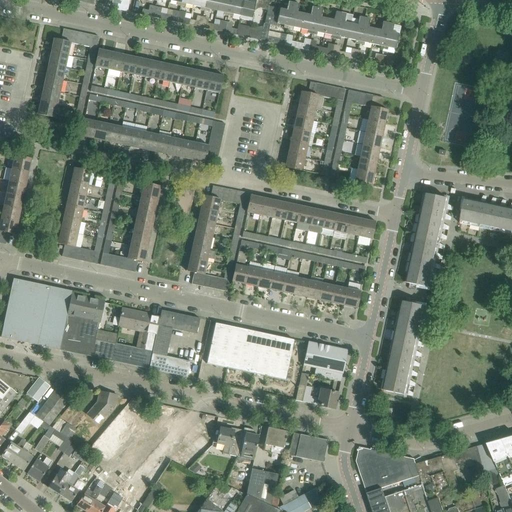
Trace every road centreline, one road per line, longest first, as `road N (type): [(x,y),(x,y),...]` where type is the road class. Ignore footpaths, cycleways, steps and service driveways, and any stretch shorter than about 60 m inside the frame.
road 1 (residential): [(0,3),(421,93)]
road 2 (residential): [(368,339),(0,259)]
road 3 (residential): [(349,429),(0,353)]
road 4 (unclassified): [(256,186),(271,111),(240,105),(224,179),(251,184)]
road 5 (residential): [(349,429),(427,445),(511,421)]
road 6 (unclassified): [(256,186),(394,216)]
road 7 (residential): [(368,339),(394,216)]
